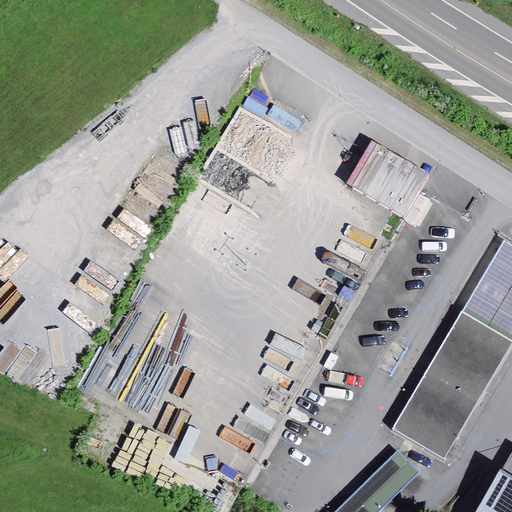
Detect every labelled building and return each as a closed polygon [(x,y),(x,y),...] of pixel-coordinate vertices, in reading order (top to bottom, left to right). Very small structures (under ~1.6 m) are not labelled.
[(377,150),(353,192),(405,221),(428,179),(377,150)] [(382,262),(399,223),(386,218),(369,256),(382,262)] [(511,248),(505,245),(462,317),(511,346),(511,248)] [(511,349),(511,346),(462,317),(394,433),(444,463),(511,349)] [(399,455),(340,511),(385,511),(421,477),(399,455)] [(511,511),(511,485),(501,479),(481,511),(511,511)]
